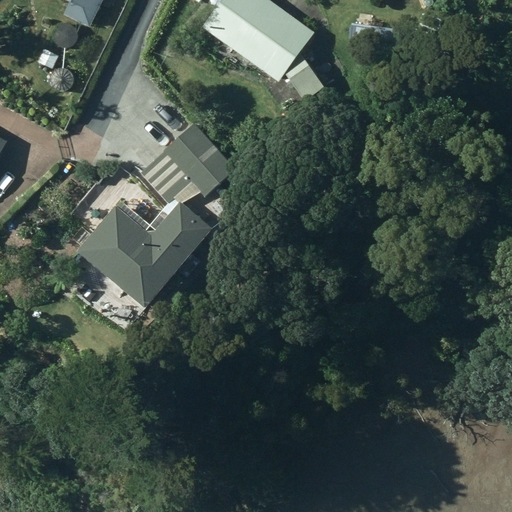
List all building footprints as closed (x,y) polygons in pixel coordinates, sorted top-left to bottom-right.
[(89,26),(101,0),(65,0),(69,2),(63,14),(89,26)] [(323,87),(298,53),(314,32),(269,0),(220,0),(202,26),(278,81),(285,72),(305,100),(323,87)] [(37,61),(52,68),(58,56),(43,48),(37,61)] [(164,151),(205,196),(235,168),(194,124),(164,151)] [(77,251),(143,307),(176,268),(186,276),(199,260),(190,252),(210,228),(179,202),(151,235),(116,206),(77,251)]
